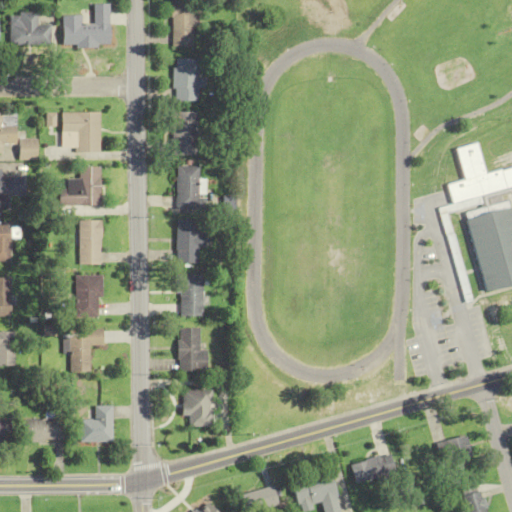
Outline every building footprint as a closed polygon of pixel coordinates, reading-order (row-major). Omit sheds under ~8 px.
[(169,0),(198,0),(198,11),(197,11),(197,26),(191,26),(191,45),(171,46),(169,0)] [(108,4),(108,44),(62,44),(62,16),(80,15),(80,24),(92,24),(92,4),(108,4)] [(47,46),(47,25),(35,25),(35,13),(7,13),(7,46),(47,46)] [(175,58),(197,59),(197,77),(203,77),(203,88),(197,88),(197,100),(176,100),(176,93),(174,93),(174,89),(171,89),(171,68),(175,68),(175,58)] [(195,112),(195,155),(171,155),(172,111),(195,112)] [(60,113),(99,112),(99,152),(74,153),(74,148),(61,148),(60,113)] [(44,113),(55,113),(54,126),(45,126),(44,113)] [(16,161),(35,161),(35,139),(16,139),(16,161)] [(511,186),(453,203),(448,185),(465,180),(457,148),(478,142),(486,174),(511,166),(511,186)] [(176,166),(197,166),(197,179),(205,179),(204,194),(197,194),(197,198),(204,198),(204,210),(175,209),(176,166)] [(99,167),(100,204),(67,205),(67,179),(78,179),(78,167),(99,167)] [(481,204),(482,203),(480,196),(511,186),(511,194),(502,197),(503,202),(482,208),(481,204)] [(453,203),(480,196),(482,203),(448,213),(474,308),(468,310),(438,208),(453,203)] [(511,207),(466,217),(482,292),(511,285),(511,207)] [(98,220),(75,220),(75,264),(98,264),(98,220)] [(198,221),(198,235),(203,235),(203,248),(197,248),(197,263),(174,263),(175,220),(198,221)] [(202,274),(203,316),(180,316),(180,292),(175,292),(175,274),(202,274)] [(98,275),(71,276),(72,317),(95,317),(94,296),(98,296),(98,275)] [(102,329),(103,345),(89,346),(90,372),(69,373),(68,354),(62,355),(61,338),(82,337),(81,330),(102,329)] [(199,329),(200,351),(206,351),(207,370),(181,371),(180,359),(177,359),(176,340),(180,340),(179,329),(199,329)] [(183,391),(212,390),(212,399),(209,399),(210,412),(213,412),(213,425),(190,426),(189,415),(183,415),(183,391)] [(80,442),(80,419),(95,419),(95,406),(113,406),(113,442),(80,442)] [(65,442),(65,419),(21,419),(21,442),(65,442)] [(467,435),(440,442),(448,469),(475,462),(467,435)] [(396,474),(390,453),(350,464),(356,485),(396,474)] [(291,479),(299,511),(322,505),(323,511),(339,511),(330,470),(291,479)] [(250,511),(278,506),(274,487),(238,495),(241,511),(250,511)] [(464,496),(467,511),(486,511),(481,491),(464,496)] [(214,511),(204,502),(194,511),(214,511)]
